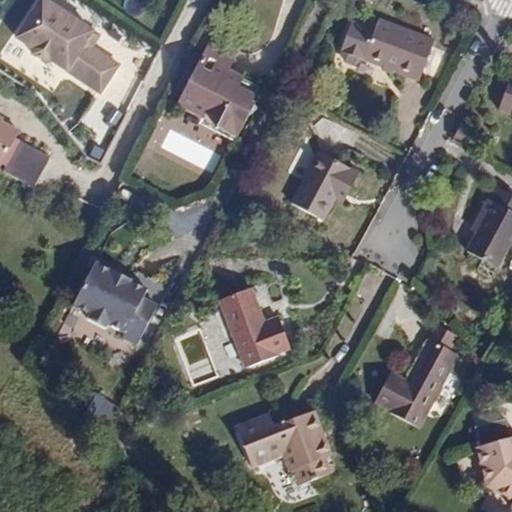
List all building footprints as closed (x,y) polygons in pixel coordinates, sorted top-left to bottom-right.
[(94,31),(47,0),(42,0),(18,37),(32,47),(33,54),(46,62),(53,60),(100,93),(119,65),(92,47),(86,42),(94,31)] [(376,31),(379,21),(366,16),(363,26),(376,31)] [(420,81),(434,41),(379,21),(376,31),(363,26),(355,23),(344,52),(346,53),(347,61),(356,65),(365,60),(420,81)] [(94,31),(86,42),(92,47),(100,35),(94,31)] [(252,103),(256,96),(240,87),(244,80),(228,71),(240,49),(215,36),(179,104),(216,124),(215,127),(234,137),(245,116),(255,111),(252,103)] [(511,115),(511,78),(510,77),(498,110),(511,115)] [(256,96),(260,88),(244,80),(240,87),(256,96)] [(0,164),(1,165),(19,132),(0,121),(0,164)] [(467,149),(475,134),(460,126),(452,141),(467,149)] [(47,155),(20,141),(4,172),(31,186),(47,155)] [(343,202),(358,174),(319,153),(292,204),(322,220),(334,197),(343,202)] [(496,268),(511,238),(511,195),(500,189),(493,202),(489,200),(475,225),(480,229),(468,252),(496,268)] [(126,330),(144,296),(148,288),(130,278),(128,283),(112,274),(114,270),(96,261),(74,303),(90,312),(88,316),(106,326),(109,322),(126,330)] [(131,276),(115,268),(114,270),(112,274),(128,283),(130,278),(131,276)] [(291,349),(280,318),(264,324),(251,290),(221,301),(246,369),(277,358),(276,354),(291,349)] [(138,342),(157,303),(144,296),(126,330),(124,334),(138,342)] [(451,352),(458,338),(438,327),(430,341),(451,352)] [(417,429),(458,356),(451,352),(430,341),(407,383),(391,374),(375,402),(392,411),(390,414),(417,429)] [(110,407),(124,387),(103,373),(90,394),(110,407)] [(331,457),(314,412),(273,428),(290,473),(293,472),(299,487),(331,474),(326,459),(331,457)] [(511,511),(511,442),(475,452),(483,491),(511,506),(507,511),(511,511)]
